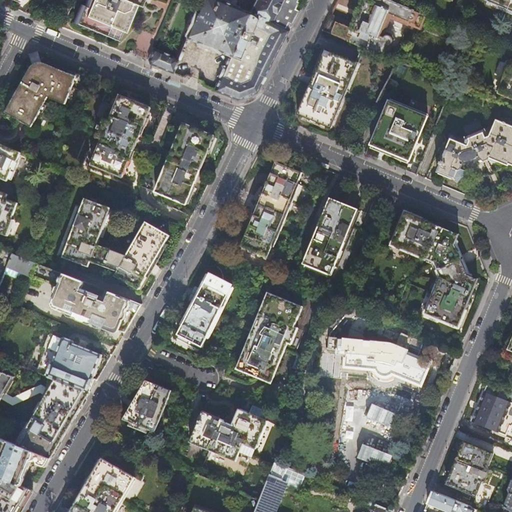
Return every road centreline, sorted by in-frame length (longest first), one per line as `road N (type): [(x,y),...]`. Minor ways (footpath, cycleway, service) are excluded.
road 1 (residential): [(409,511),(508,261)]
road 2 (residential): [(129,346),(257,124)]
road 3 (residential): [(257,124),(491,221)]
road 4 (residential): [(27,29),(257,124)]
road 5 (residential): [(35,511),(129,346)]
road 6 (residential): [(129,346),(281,409)]
road 7 (residential): [(257,124),(320,0)]
